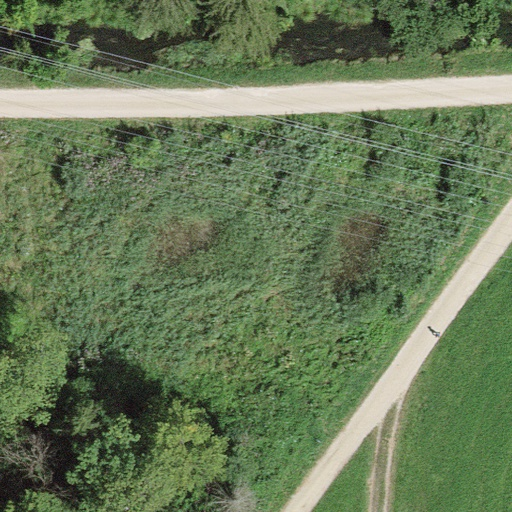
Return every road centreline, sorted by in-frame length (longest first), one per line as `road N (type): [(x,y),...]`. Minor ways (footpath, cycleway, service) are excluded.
road 1 (track): [(0,104),(187,111),(511,91)]
road 2 (track): [(511,211),(282,511)]
road 3 (track): [(382,380),(365,511)]
